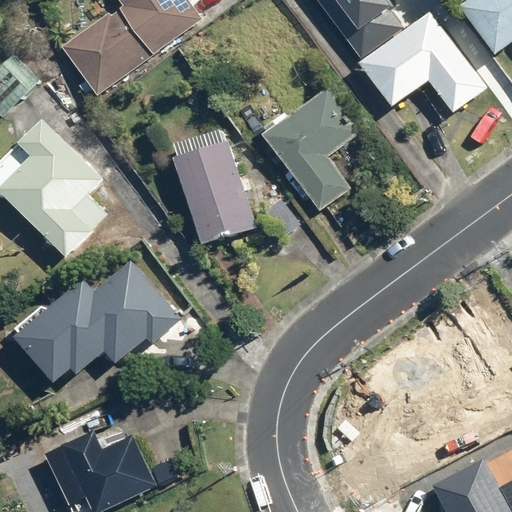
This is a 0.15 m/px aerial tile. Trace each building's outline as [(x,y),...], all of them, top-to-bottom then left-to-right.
[(118,0),(124,7),(67,49),(104,99),(215,16),(202,0),(118,0)] [(511,0),(478,0),(466,9),(503,61),(511,54),(511,0)] [(384,38),(358,59),(399,113),(434,86),(459,119),(494,92),(435,16),(392,49),(384,38)] [(45,82),(18,53),(0,70),(0,118),(3,122),(45,82)] [(331,87),(265,134),(324,217),(357,193),(333,159),(366,135),(331,87)] [(107,180),(47,121),(0,169),(0,194),(70,264),(113,221),(89,198),(107,180)] [(230,131),(173,150),(206,249),(263,230),(230,131)] [(285,195),(263,211),(290,239),(310,220),(285,195)] [(186,323),(135,264),(100,295),(89,283),(55,313),(49,307),(20,332),(25,337),(20,342),(61,387),(79,372),(85,379),(111,356),(121,368),(151,341),(158,348),(186,323)] [(447,457),(487,362),(431,334),(422,356),(428,359),(396,435),(447,457)] [(511,343),(499,353),(511,370),(511,343)] [(46,511),(108,511),(161,488),(136,435),(112,446),(108,438),(103,440),(98,430),(63,446),(66,452),(48,461),(67,502),(46,511)] [(34,435),(0,449),(0,472),(42,455),(34,435)] [(511,511),(511,503),(486,459),(438,487),(452,511),(511,511)]
